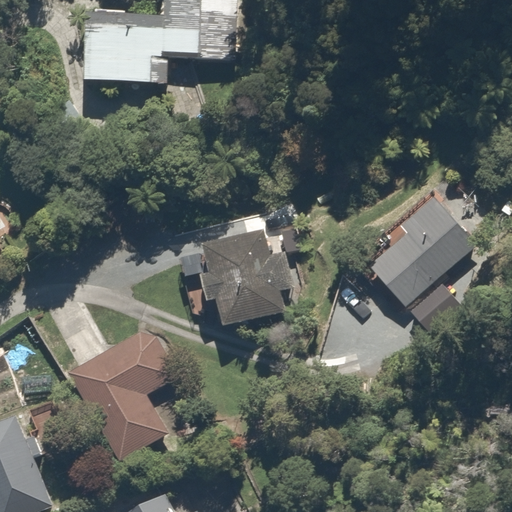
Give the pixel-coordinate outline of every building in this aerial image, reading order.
[(205,56),(207,15),(207,0),(164,0),(164,13),(84,9),(81,73),(164,77),(165,54),(205,56)] [(377,239),(384,247),(366,262),(403,306),(479,244),(442,200),(431,209),(424,200),(377,239)] [(269,254),(264,227),(263,216),(239,221),(240,231),(207,237),(212,267),(197,269),(202,297),(217,295),(222,323),(284,312),(279,284),(304,280),(298,249),(269,254)] [(42,305),(27,315),(53,355),(68,345),(42,305)] [(145,391),(177,374),(152,327),(72,369),(118,457),(166,432),(145,391)] [(15,410),(0,416),(0,511),(32,511),(51,505),(15,410)] [(115,511),(195,511),(193,511),(159,511),(150,494),(115,511)]
